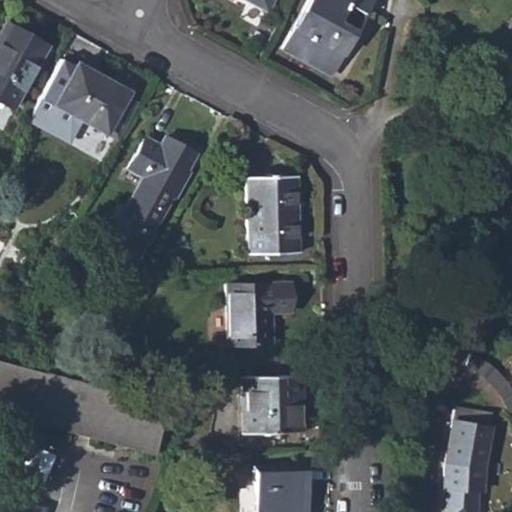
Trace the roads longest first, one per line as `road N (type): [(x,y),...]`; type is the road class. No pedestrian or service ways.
road 1 (residential): [(359,511),(350,185),(340,151)]
road 2 (residential): [(340,151),(321,130),(126,22)]
road 3 (unknown): [(340,151),(436,112),(511,102)]
road 4 (residential): [(340,151),(374,124),(399,0)]
